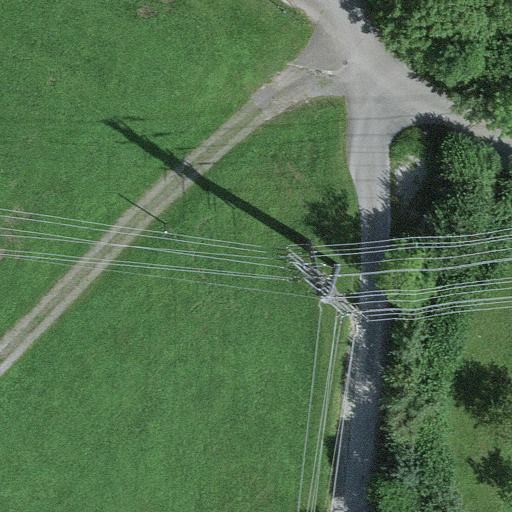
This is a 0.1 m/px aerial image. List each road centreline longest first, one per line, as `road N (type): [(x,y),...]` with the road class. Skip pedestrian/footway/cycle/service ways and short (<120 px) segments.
road 1 (track): [(363,43),(284,92),(164,195),(0,360)]
road 2 (track): [(393,84),(373,139),(375,294),(355,511)]
road 3 (unclassified): [(344,0),(393,84),(511,134)]
